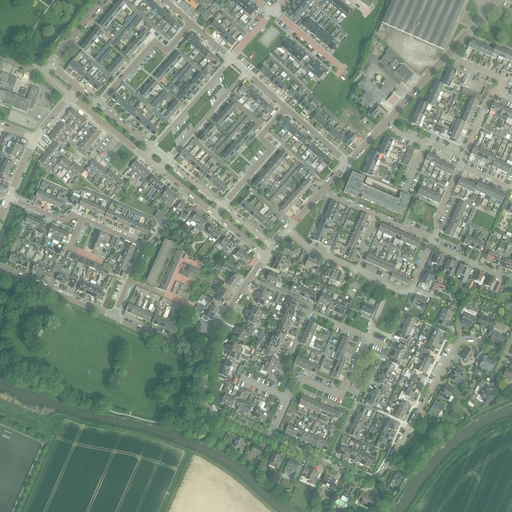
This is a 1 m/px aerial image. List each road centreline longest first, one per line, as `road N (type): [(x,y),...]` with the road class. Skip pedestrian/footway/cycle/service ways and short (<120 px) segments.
road 1 (residential): [(269,437),(361,479),(377,477),(461,341),(504,353)]
road 2 (residential): [(251,277),(310,306),(273,391)]
road 3 (residential): [(143,245),(8,196)]
road 4 (residential): [(191,23),(166,51),(155,42),(98,104)]
road 5 (residential): [(221,206),(271,148),(259,137),(285,108)]
road 6 (residential): [(368,337),(341,393),(298,380),(286,398)]
road 7 (residential): [(206,352),(207,409),(269,437)]
road 8 (unclassified): [(113,316),(0,268)]
road 9 (residential): [(433,238),(322,192)]
